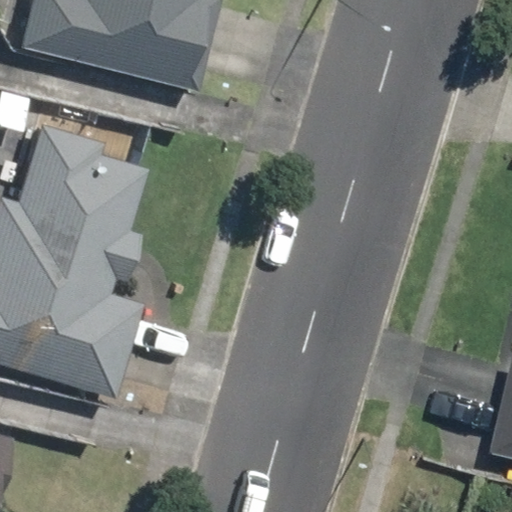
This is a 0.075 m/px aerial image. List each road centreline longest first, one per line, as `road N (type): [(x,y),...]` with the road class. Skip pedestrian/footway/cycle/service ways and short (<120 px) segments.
road 1 (residential): [(396,0),(254,511)]
road 2 (unknown): [(375,73),(511,104)]
